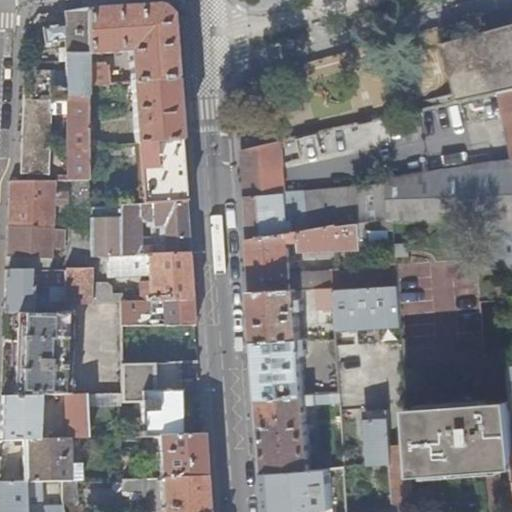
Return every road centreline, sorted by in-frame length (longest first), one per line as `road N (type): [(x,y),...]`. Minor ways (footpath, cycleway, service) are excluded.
road 1 (secondary): [(203,43),(234,511)]
road 2 (residential): [(359,0),(203,43)]
